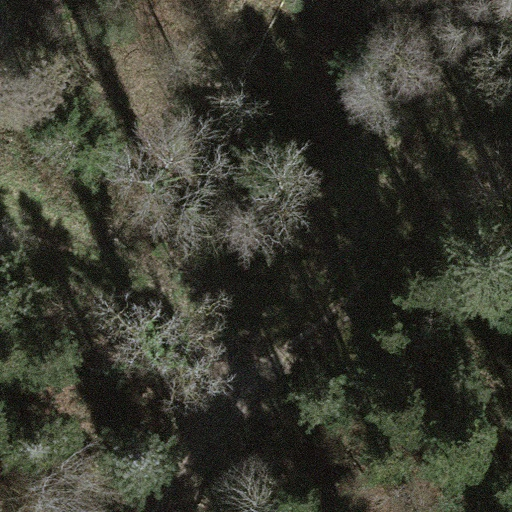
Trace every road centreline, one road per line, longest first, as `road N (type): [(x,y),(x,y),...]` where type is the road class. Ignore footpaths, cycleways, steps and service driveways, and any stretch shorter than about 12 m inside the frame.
road 1 (track): [(511,160),(303,340),(136,511)]
road 2 (track): [(0,194),(261,381)]
